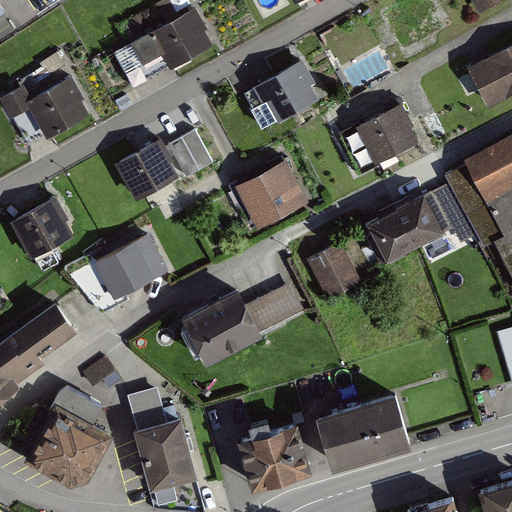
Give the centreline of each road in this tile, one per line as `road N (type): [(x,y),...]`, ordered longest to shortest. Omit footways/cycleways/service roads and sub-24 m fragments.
road 1 (residential): [(0,416),(116,329),(511,121)]
road 2 (residential): [(346,0),(0,192)]
road 3 (residential): [(295,511),(511,445)]
